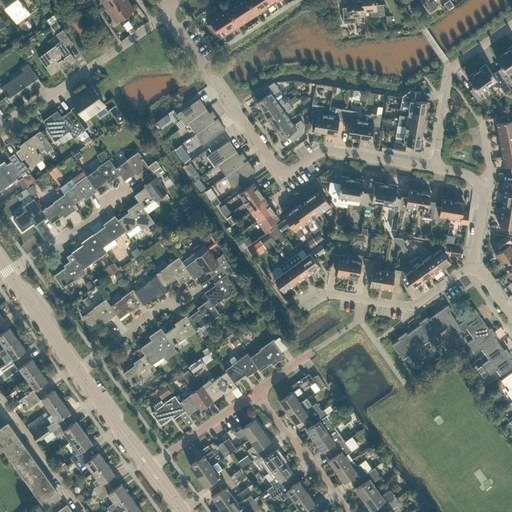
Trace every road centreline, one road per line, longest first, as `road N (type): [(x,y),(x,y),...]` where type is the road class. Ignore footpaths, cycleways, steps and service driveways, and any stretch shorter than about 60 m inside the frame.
road 1 (residential): [(433,169),(328,151),(295,170),(274,166),(167,15)]
road 2 (residential): [(0,134),(167,15)]
road 3 (residential): [(511,28),(451,70),(433,169)]
road 4 (unclassified): [(78,370),(200,283)]
road 5 (residential): [(6,270),(128,188)]
road 6 (residential): [(338,511),(257,393)]
road 7 (residential): [(257,393),(149,467)]
road 8 (residential): [(364,300),(413,309),(474,267)]
road 9 (tertiary): [(78,370),(6,270)]
road 10 (tertiary): [(149,467),(78,370)]
